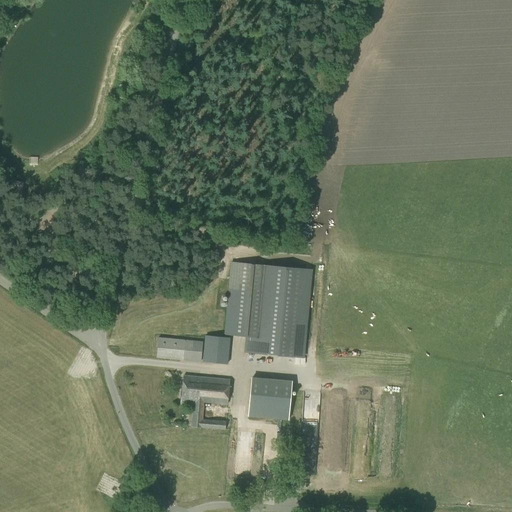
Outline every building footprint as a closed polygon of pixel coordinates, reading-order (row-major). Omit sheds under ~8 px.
[(19,193),(23,182),(11,179),(8,189),(19,193)] [(246,336),(244,352),(302,357),(311,269),(231,262),(225,334),(246,336)] [(228,365),(230,338),(205,336),(202,362),(228,365)] [(200,361),(202,342),(158,338),(157,358),(200,361)] [(227,403),(229,379),(183,375),(181,402),(193,403),(191,426),(225,429),(226,422),(202,420),(204,401),(227,403)] [(292,381),(251,377),(248,417),(288,421),(292,381)]
